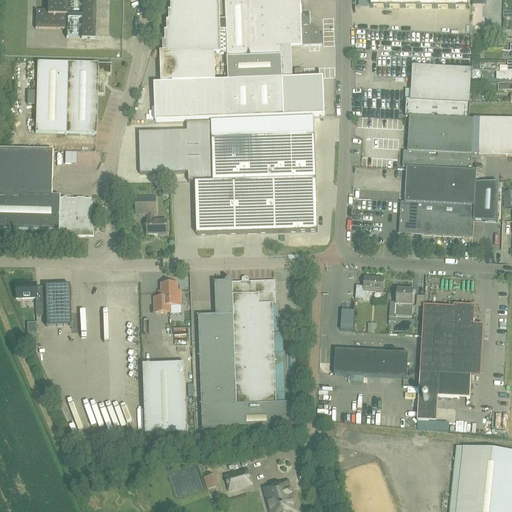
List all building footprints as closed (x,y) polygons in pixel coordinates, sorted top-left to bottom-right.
[(81,0),(81,15),(67,14),(67,0),(47,0),(47,11),(36,11),(35,29),(66,30),(67,18),(82,19),(81,39),(95,39),(95,0),(81,0)] [(225,0),(226,20),(220,21),(219,1),(218,0),(170,0),(171,12),(168,12),(169,22),(166,22),(167,32),(164,32),(165,42),(162,42),(163,53),(172,53),(172,54),(201,53),(201,55),(215,54),(218,54),(220,54),(220,31),(226,31),(227,59),(228,82),(216,82),(173,84),(154,85),(156,123),(284,118),(282,80),(281,48),(281,38),(290,37),(291,47),(302,47),(304,47),(325,46),(324,35),(318,35),(318,33),(313,29),(311,29),(311,16),(301,16),(299,0),(225,0)] [(370,0),(371,8),(387,9),(387,0),(370,0)] [(387,0),(387,9),(403,9),(403,0),(387,0)] [(403,0),(403,9),(419,9),(419,0),(403,0)] [(435,9),(435,0),(419,0),(419,9),(435,9)] [(435,0),(435,9),(452,9),(451,0),(435,0)] [(451,0),(452,9),(468,9),(468,0),(451,0)] [(110,65),(67,64),(37,63),(35,133),(96,135),(97,96),(104,96),(104,86),(107,82),(107,76),(110,76),(110,65)] [(406,90),(405,101),(407,101),(406,117),(410,118),(469,121),(472,70),(413,67),(411,90),(406,90)] [(293,80),(282,80),(284,118),(325,117),(324,79),(293,80)] [(35,92),(27,91),(27,105),(35,106),(35,92)] [(408,153),(404,152),(403,169),(407,169),(472,173),(475,122),(469,121),(410,118),(408,153)] [(511,157),(511,120),(480,120),(479,157),(511,157)] [(188,174),(189,183),(213,183),(211,123),(187,124),(187,132),(139,134),(140,176),(188,174)] [(197,236),(317,233),(315,137),(212,139),(214,183),(195,184),(197,236)] [(59,197),(51,197),(53,151),(0,149),(0,230),(65,232),(65,237),(92,237),(93,216),(91,216),(91,200),(59,199),(59,197)] [(65,163),(76,163),(76,152),(65,152),(65,163)] [(472,173),(407,169),(405,201),(405,210),(401,209),(399,235),(473,239),(474,222),(498,224),(500,188),(500,184),(476,184),(477,173),(472,173)] [(504,209),(511,208),(511,192),(503,193),(504,209)] [(159,235),(159,236),(168,236),(167,222),(154,222),(154,214),(156,214),(156,199),(136,199),(137,215),(148,215),(149,222),(147,223),(147,235),(159,235)] [(364,292),(364,293),(363,300),(370,301),(370,293),(383,294),(384,280),(365,278),(364,292)] [(225,283),(225,284),(215,284),(216,317),(199,318),(203,432),(297,429),(296,405),(277,405),(273,306),(276,306),(275,282),(232,284),(232,282),(231,281),(230,280),(229,280),(227,281),(226,281),(226,282),(225,283)] [(36,299),(36,316),(45,315),(46,327),(70,326),(69,285),(44,286),(45,288),(36,288),(36,284),(24,285),(24,283),(15,283),(16,299),(36,299)] [(155,313),(171,313),(171,306),(181,306),(180,293),(177,293),(177,286),(162,286),(162,299),(155,299),(155,313)] [(390,303),(389,319),(396,319),(397,306),(413,307),(414,292),(398,291),(397,303),(390,303)] [(454,307),(454,309),(425,307),(420,388),(418,423),(429,423),(437,424),(438,398),(470,400),(471,378),(481,378),(484,327),(474,326),(475,312),(475,308),(454,307)] [(340,333),(353,334),(354,313),(341,313),(340,333)] [(36,333),(37,323),(27,323),(27,333),(36,333)] [(407,373),(408,355),(335,351),(334,369),(334,376),(403,379),(406,380),(407,373)] [(185,365),(143,367),(146,437),(188,436),(185,365)] [(511,511),(511,453),(457,448),(450,511),(511,511)] [(177,496),(202,489),(197,471),(188,473),(191,482),(174,486),(177,496)] [(251,485),(247,472),(226,478),(230,491),(251,485)] [(203,478),(207,490),(218,486),(214,474),(203,478)] [(271,511),(296,511),(292,496),(288,497),(284,484),(265,489),(271,511)]
